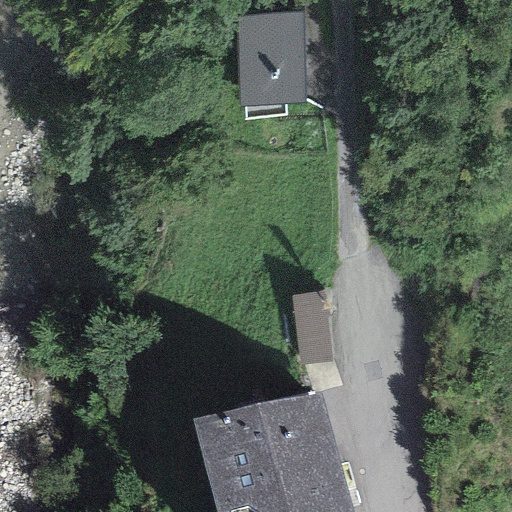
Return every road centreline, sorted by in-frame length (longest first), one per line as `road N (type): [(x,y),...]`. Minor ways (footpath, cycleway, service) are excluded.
road 1 (track): [(360,301),(346,0)]
road 2 (residential): [(388,511),(360,301)]
